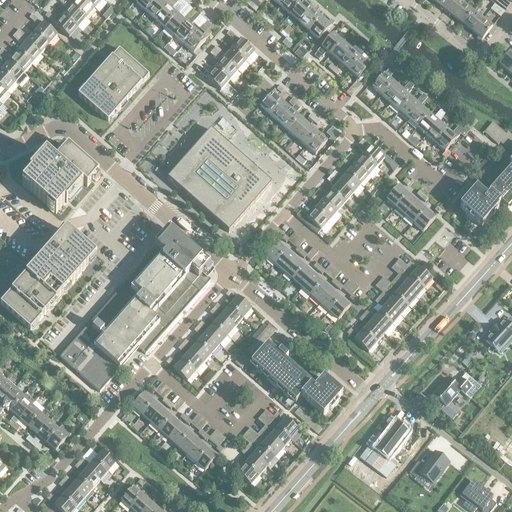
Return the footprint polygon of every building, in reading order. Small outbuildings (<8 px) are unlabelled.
[(78,29),(86,20),(64,0),(60,0),(59,2),(70,11),(65,17),(78,29)] [(95,10),(83,0),(79,0),(76,4),(71,0),(64,0),(86,20),(95,10)] [(83,0),(95,10),(103,1),(101,0),(83,0)] [(140,0),(136,5),(146,13),(157,0),(140,0)] [(156,22),(175,0),(168,0),(165,5),(159,0),(157,0),(146,13),(156,22)] [(175,0),(156,22),(165,30),(177,16),(172,11),(181,1),(180,0),(175,0)] [(287,0),(281,8),(291,16),(303,2),(300,0),(287,0)] [(437,0),(435,3),(445,11),(453,0),(437,0)] [(454,18),(464,5),(465,4),(460,0),(459,0),(459,1),(457,0),(453,0),(445,11),(454,18)] [(502,7),(507,10),(511,5),(506,1),(502,7)] [(291,16),(300,24),(316,6),(312,3),(309,7),(303,2),(291,16)] [(255,12),(258,9),(251,3),(249,6),(255,12)] [(464,25),(474,13),(464,5),(454,18),(464,25)] [(500,18),(504,13),(495,5),(491,10),(500,18)] [(300,24),(309,33),(322,19),(315,13),(319,9),(316,6),(300,24)] [(165,30),(174,38),(196,14),(193,11),(184,22),(177,16),(165,30)] [(69,39),(78,29),(65,17),(59,23),(49,13),(45,17),(56,26),(55,26),(69,39)] [(464,25),(473,33),(483,20),(474,13),(464,25)] [(196,14),(174,38),(183,47),(196,32),(190,27),(199,17),(196,14)] [(261,17),(268,23),(270,20),(264,14),(261,17)] [(40,28),(35,34),(49,46),(58,37),(33,15),(30,19),(40,28)] [(327,24),(322,19),(309,33),(319,41),(331,27),(335,23),(331,20),(327,24)] [(274,29),(277,26),(270,20),(268,23),(274,29)] [(473,33),(483,40),(493,28),(483,20),(473,33)] [(196,32),(183,47),(193,55),(206,41),(215,31),(211,28),(202,38),(196,32)] [(19,31),(16,34),(41,56),(49,46),(35,34),(30,40),(19,31)] [(286,40),(288,37),(289,37),(282,31),(280,34),(286,39),(286,40)] [(238,45),(232,51),(246,64),(255,54),(241,41),(241,42),(231,32),(227,36),(238,45)] [(16,34),(13,38),(24,47),(18,53),(32,65),(41,56),(16,34)] [(321,48),(317,53),(321,57),(322,57),(326,53),(330,57),(342,43),(333,35),(321,48)] [(286,40),(286,39),(282,44),(286,47),(289,50),(292,46),(290,44),(292,41),(288,37),(286,40)] [(351,51),(342,43),(330,57),(339,64),(351,51)] [(302,60),(308,53),(302,47),(299,50),(302,53),(298,57),(302,60)] [(351,51),(339,64),(348,72),(364,55),(355,47),(351,51)] [(238,73),(246,64),(232,51),(227,57),(217,48),(213,51),(238,73)] [(0,53),(24,74),(32,65),(18,53),(13,59),(3,50),(0,52),(0,53)] [(78,97),(96,113),(108,123),(109,122),(108,120),(114,113),(116,115),(149,77),(119,50),(118,51),(120,53),(114,60),(112,58),(96,77),(86,88),(87,90),(81,96),(80,95),(78,96),(78,97)] [(216,70),(229,82),(238,73),(213,51),(210,55),(221,64),(216,70)] [(508,73),(511,69),(511,54),(510,52),(499,66),(508,73)] [(28,78),(24,74),(0,53),(0,59),(7,66),(2,72),(15,84),(19,88),(28,78)] [(346,94),(351,98),(363,84),(360,83),(375,66),(364,55),(348,72),(357,80),(346,94)] [(221,92),(229,82),(216,70),(210,76),(200,66),(196,70),(207,80),(221,92)] [(393,84),(389,80),(393,75),(396,71),(392,68),(388,71),(384,75),(372,89),(381,97),(393,84)] [(0,86),(7,93),(15,84),(2,72),(0,73),(0,86)] [(393,84),(381,97),(391,106),(403,92),(393,84)] [(391,106),(399,113),(411,100),(408,96),(412,92),(411,91),(407,87),(403,92),(391,106)] [(261,108),(270,117),(282,103),(273,95),(261,108)] [(411,100),(399,113),(409,121),(421,108),(420,107),(424,103),(420,99),(416,103),(411,100)] [(270,117),(279,125),(291,111),(282,103),(270,117)] [(417,129),(429,115),(421,108),(409,121),(417,129)] [(291,111),(279,125),(288,132),(300,119),(291,111)] [(439,123),(443,119),(446,115),(441,111),(434,119),(429,115),(417,129),(426,137),(439,123)] [(258,119),(254,115),(250,119),(254,123),(258,119)] [(288,132),(297,140),(309,127),(300,119),(288,132)] [(426,137),(435,145),(447,131),(439,123),(426,137)] [(511,155),(511,136),(508,133),(506,135),(492,123),(484,133),(498,146),(499,144),(511,155)] [(309,127),(297,140),(306,148),(318,135),(309,127)] [(445,153),(457,139),(460,135),(464,139),(470,131),(466,128),(463,131),(459,127),(452,135),(447,131),(435,145),(445,153)] [(187,197),(187,196),(192,200),(191,201),(205,213),(205,212),(210,216),(209,217),(229,234),(230,232),(229,232),(233,227),(234,228),(245,214),(249,209),(249,210),(251,208),(250,208),(254,203),(255,204),(267,190),(266,190),(270,185),(271,186),(272,185),(252,168),(247,164),(248,164),(240,157),(235,153),(236,153),(234,152),(229,148),(230,148),(228,147),(224,143),(222,141),(222,142),(218,138),(218,137),(216,136),(211,132),(212,132),(211,131),(199,144),(201,146),(197,151),(195,149),(183,162),(183,163),(179,167),(168,180),(187,197)] [(315,157),(327,143),(318,135),(306,148),(315,157)] [(358,145),(367,153),(364,157),(377,169),(385,160),(372,148),(363,140),(358,145)] [(31,175),(22,185),(56,215),(65,205),(66,206),(83,187),(81,186),(83,184),(87,188),(99,175),(68,148),(56,161),(57,161),(55,163),(46,155),(30,174),(31,175)] [(472,174),(477,178),(494,159),(489,155),(472,174)] [(356,166),(369,178),(377,169),(364,157),(356,166)] [(347,158),(343,163),(347,166),(351,162),(347,158)] [(501,159),(479,184),(478,186),(483,191),(507,164),(501,159)] [(511,162),(509,166),(511,168),(488,195),(490,196),(487,200),(476,190),(459,209),(481,228),(500,207),(499,206),(500,205),(507,211),(511,205),(511,162)] [(347,175),(361,187),(369,178),(356,166),(347,175)] [(347,175),(339,184),(353,196),(361,187),(347,175)] [(330,184),(330,185),(335,189),(331,193),(345,205),(353,196),(339,184),(335,180),(330,184)] [(399,188),(387,201),(397,210),(409,196),(399,188)] [(421,200),(425,196),(420,192),(416,195),(421,200)] [(337,214),(345,205),(331,193),(323,202),(337,214)] [(418,204),(412,200),(409,196),(397,210),(406,218),(418,204)] [(329,223),(337,214),(323,202),(315,211),(329,223)] [(415,226),(427,212),(418,204),(406,218),(415,226)] [(329,223),(315,211),(308,219),(300,212),(296,217),(317,236),(329,223)] [(436,220),(430,215),(427,212),(415,226),(424,234),(436,220)] [(154,252),(60,358),(100,394),(139,350),(145,356),(211,282),(207,279),(213,272),(214,273),(214,272),(209,267),(210,266),(169,230),(154,247),(159,251),(164,256),(161,259),(156,254),(155,253),(154,252)] [(67,231),(0,306),(30,332),(96,257),(67,231)] [(292,246),(300,236),(295,232),(289,240),(287,241),(288,242),(292,246)] [(292,246),(297,250),(298,248),(305,241),(300,236),(292,246)] [(277,244),(265,257),(275,266),(287,252),(277,244)] [(313,248),(307,255),(305,257),(306,258),(310,262),(318,253),(313,248)] [(296,260),(291,256),(287,252),(275,266),(284,274),(296,260)] [(305,268),(300,264),(296,260),(284,274),(293,281),(305,268)] [(408,268),(406,266),(399,260),(395,265),(404,273),(408,268)] [(324,273),(328,277),(336,268),(331,264),(325,271),(323,273),(324,273)] [(391,269),(398,275),(400,277),(404,273),(395,265),(391,269)] [(314,276),(309,272),(305,268),(293,281),(302,290),(314,276)] [(333,282),(334,280),(341,273),(336,268),(328,277),(333,281),(333,282)] [(419,269),(414,274),(410,278),(424,290),(432,281),(419,269)] [(323,284),(318,280),(314,276),(302,290),(311,297),(323,284)] [(390,285),(383,278),(380,283),(389,291),(392,286),(390,285)] [(410,278),(406,283),(403,287),(416,299),(424,290),(410,278)] [(341,289),(342,289),(346,293),(354,285),(349,280),(343,287),(341,289)] [(384,295),(389,291),(380,283),(375,287),(382,294),(384,295)] [(332,292),(327,288),(323,284),(311,297),(320,305),(332,292)] [(346,293),(351,297),(351,298),(353,296),(359,289),(354,285),(346,293)] [(395,296),(408,308),(416,299),(403,287),(395,296)] [(341,300),(336,296),(332,292),(320,305),(329,313),(341,300)] [(401,317),(408,308),(395,296),(387,305),(401,317)] [(378,306),(382,301),(379,297),(374,303),(378,306)] [(238,298),(230,307),(243,319),(251,310),(238,298)] [(350,308),(341,300),(329,313),(338,322),(350,308)] [(379,314),(392,326),(401,317),(387,305),(379,314)] [(221,316),(235,328),(243,319),(230,307),(221,316)] [(384,335),(392,326),(379,314),(371,323),(384,335)] [(214,325),(227,337),(235,328),(221,316),(214,325)] [(492,335),(486,342),(500,356),(511,343),(511,320),(510,319),(506,323),(504,322),(498,329),(496,327),(490,333),(492,335)] [(371,323),(363,332),(376,344),(384,335),(371,323)] [(236,355),(238,356),(239,358),(235,363),(242,369),(249,361),(252,358),(275,331),(269,325),(267,327),(264,324),(236,355)] [(205,334),(219,346),(227,337),(214,325),(205,334)] [(354,341),(368,353),(376,344),(363,332),(354,341)] [(205,334),(198,343),(211,355),(219,346),(205,334)] [(275,337),(286,347),(289,343),(278,334),(275,337)] [(198,343),(189,352),(203,364),(211,355),(198,343)] [(323,417),(342,396),(324,379),(314,391),(310,387),(312,386),(267,346),(251,365),(295,404),(301,397),(305,400),(304,401),(323,417)] [(189,352),(182,360),(195,372),(203,364),(189,352)] [(182,360),(173,370),(187,382),(195,372),(182,360)] [(446,408),(460,392),(471,401),(482,389),(466,375),(461,380),(461,379),(455,385),(448,379),(432,396),(446,408)] [(0,407),(16,389),(7,381),(0,388),(0,407)] [(154,392),(155,392),(159,396),(167,387),(162,383),(156,390),(154,392)] [(167,387),(159,396),(164,400),(165,399),(172,391),(167,387)] [(16,389),(0,407),(0,415),(2,413),(6,409),(10,413),(24,396),(16,389)] [(132,408),(141,416),(154,402),(144,394),(132,408)] [(12,429),(15,425),(19,421),(32,407),(35,403),(26,395),(24,396),(10,413),(15,417),(8,425),(12,429)] [(177,412),(185,403),(180,399),(173,406),(172,408),(177,412)] [(141,416),(150,424),(162,410),(154,402),(141,416)] [(19,421),(20,421),(29,429),(41,415),(32,407),(19,421)] [(317,435),(322,430),(299,409),(294,414),(317,435)] [(162,410),(150,424),(159,432),(171,418),(162,410)] [(271,424),(275,419),(273,417),(266,411),(262,416),(271,424)] [(190,424),(194,428),(202,419),(198,414),(191,422),(190,424)] [(41,415),(29,429),(38,437),(50,423),(41,415)] [(266,428),(267,428),(271,424),(262,416),(257,420),(265,427),(266,428)] [(168,440),(180,426),(171,418),(159,432),(168,440)] [(199,432),(201,430),(207,423),(202,419),(194,428),(199,432)] [(299,432),(285,420),(277,429),(290,441),(299,432)] [(38,437),(46,445),(59,430),(50,423),(38,437)] [(410,436),(408,434),(409,433),(396,424),(386,437),(380,433),(360,459),(387,480),(397,467),(396,467),(398,464),(392,459),(390,462),(388,460),(403,440),(406,441),(410,436)] [(180,426),(168,440),(177,447),(189,434),(180,426)] [(59,430),(46,445),(56,453),(71,435),(62,427),(59,430)] [(250,429),(246,433),(255,441),(259,437),(257,435),(250,429)] [(277,429),(273,434),(269,438),(283,450),(290,441),(277,429)] [(221,435),(216,431),(210,438),(208,440),(213,444),(221,435)] [(241,439),(249,445),(251,446),(255,441),(246,433),(241,439)] [(186,455),(198,442),(189,434),(177,447),(186,455)] [(217,448),(219,446),(225,439),(221,435),(213,444),(217,448)] [(26,441),(31,445),(34,441),(29,437),(26,441)] [(261,447),(275,459),(283,450),(269,438),(261,447)] [(195,463),(207,450),(198,442),(186,455),(195,463)] [(94,445),(90,450),(86,454),(92,460),(96,455),(94,453),(98,449),(94,445)] [(253,456),(267,468),(275,459),(261,447),(253,456)] [(195,463),(205,472),(217,458),(207,450),(195,463)] [(47,453),(44,457),(50,462),(53,458),(47,453)] [(103,453),(95,462),(108,474),(117,465),(103,453)] [(424,468),(418,463),(409,475),(416,480),(419,475),(433,485),(449,464),(435,453),(424,468)] [(92,460),(86,454),(78,463),(82,467),(86,462),(88,464),(92,460)] [(245,465),(259,477),(267,468),(253,456),(245,465)] [(95,462),(87,471),(100,483),(108,474),(95,462)] [(237,474),(251,486),(259,477),(245,465),(237,474)] [(79,480),(93,492),(100,483),(87,471),(79,480)] [(79,480),(71,489),(85,501),(93,492),(79,480)] [(482,511),(493,498),(473,482),(462,497),(469,502),(465,507),(472,511),(474,511),(477,509),(481,511),(482,511)] [(71,489),(63,499),(77,510),(85,501),(71,489)] [(131,511),(143,497),(134,489),(122,502),(131,511)] [(151,496),(156,500),(159,497),(154,492),(151,496)] [(132,511),(145,511),(152,505),(143,497),(131,511),(132,511)] [(63,499),(55,508),(59,511),(75,511),(77,510),(63,499)]
